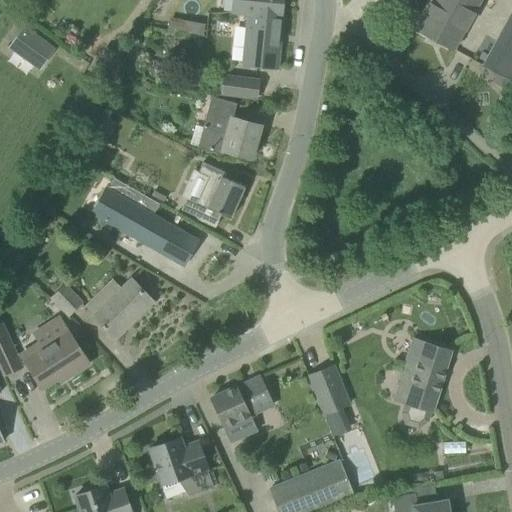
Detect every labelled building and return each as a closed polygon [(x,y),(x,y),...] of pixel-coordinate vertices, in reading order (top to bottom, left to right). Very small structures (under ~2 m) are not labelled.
[(284,0),(233,0),(232,14),(246,15),(282,19),(282,17),(283,17),(284,0)] [(480,0),(432,0),(416,30),(453,50),(480,0)] [(277,69),(282,19),(246,15),(241,66),(277,69)] [(511,16),(489,60),(485,67),(497,74),(511,81),(511,16)] [(203,38),(205,25),(180,20),(178,33),(203,38)] [(28,56),(28,57),(39,65),(40,64),(41,64),(50,51),(49,51),(50,50),(51,50),(54,46),(24,25),(11,44),(26,55),(27,54),(28,56)] [(123,56),(107,47),(90,78),(105,87),(123,56)] [(493,82),(508,90),(511,82),(511,81),(497,74),(493,82)] [(223,75),(221,95),(257,99),(259,80),(223,75)] [(92,104),(76,95),(61,121),(77,130),(92,104)] [(189,145),(198,147),(222,154),(223,151),(252,158),(261,126),(232,118),(236,104),(212,98),(203,128),(194,125),(189,145)] [(196,204),(211,210),(230,218),(244,187),(222,177),(224,172),(202,163),(197,173),(207,177),(196,204)] [(176,275),(183,265),(197,241),(180,231),(107,189),(92,216),(119,231),(114,240),(176,275)] [(129,278),(120,287),(112,279),(85,306),(92,314),(90,317),(99,326),(100,324),(114,339),(126,326),(125,325),(130,320),(132,321),(152,301),(129,278)] [(52,298),(68,315),(81,303),(65,285),(52,298)] [(70,376),(89,364),(58,316),(32,334),(37,343),(20,353),(42,389),(67,372),(70,376)] [(0,324),(0,367),(0,368),(4,375),(22,367),(1,324),(0,324)] [(403,403),(405,403),(402,413),(405,423),(419,428),(428,421),(430,411),(432,411),(451,351),(412,339),(402,371),(412,374),(403,403)] [(335,364),(306,376),(320,410),(323,416),(351,405),(335,364)] [(224,427),(249,416),(271,406),(272,405),(259,377),(257,377),(237,387),(236,386),(211,398),(224,427)] [(180,438),(149,448),(162,485),(177,479),(188,496),(213,487),(198,442),(183,447),(180,438)] [(340,461),(269,489),(278,511),(313,511),(354,496),(340,461)] [(108,495),(105,485),(75,496),(80,511),(130,511),(123,489),(108,495)] [(394,511),(449,511),(447,500),(417,505),(415,493),(392,497),(394,511)]
